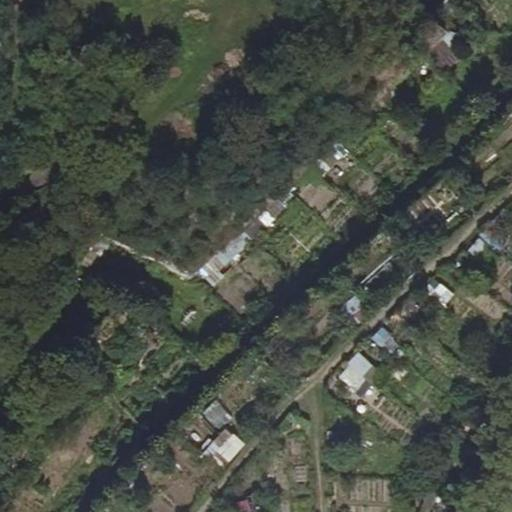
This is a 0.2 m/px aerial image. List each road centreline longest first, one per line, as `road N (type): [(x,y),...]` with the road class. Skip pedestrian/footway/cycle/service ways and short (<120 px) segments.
road 1 (track): [(511,91),(177,397),(80,511)]
road 2 (track): [(511,190),(302,390),(202,511)]
road 3 (track): [(302,390),(319,511)]
